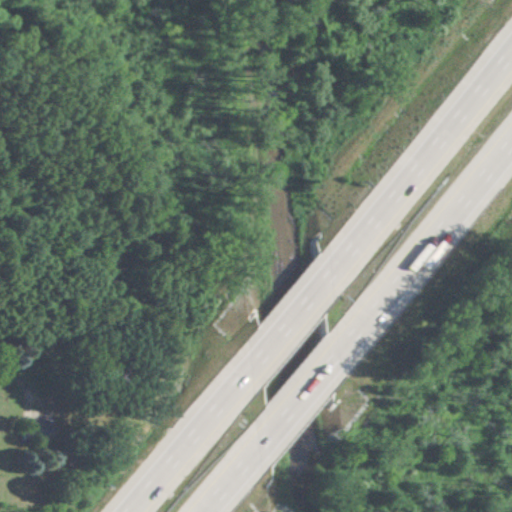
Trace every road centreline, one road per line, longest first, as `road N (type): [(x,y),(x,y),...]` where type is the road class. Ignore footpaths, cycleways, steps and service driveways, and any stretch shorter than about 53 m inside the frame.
road 1 (motorway): [(511,55),(331,269)]
road 2 (motorway): [(339,348),(511,138)]
road 3 (motorway): [(246,370),(125,511)]
road 4 (motorway): [(331,269),(246,370)]
road 5 (motorway): [(259,441),(339,348)]
